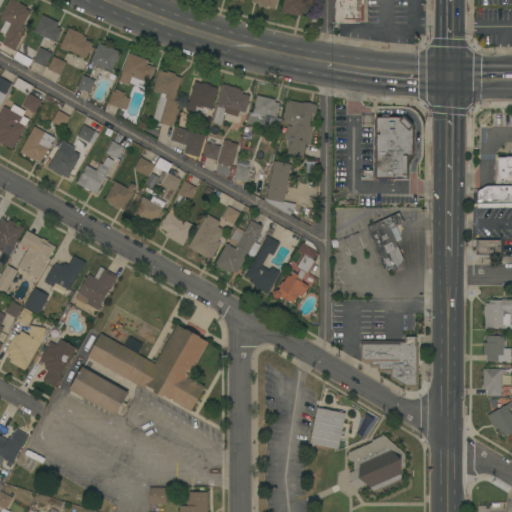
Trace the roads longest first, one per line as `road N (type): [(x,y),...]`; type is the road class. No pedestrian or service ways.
road 1 (residential): [(0,177),(511,471)]
road 2 (secondary): [(450,254),(448,511)]
road 3 (primary): [(108,0),(215,39),(327,65)]
road 4 (residential): [(242,317),(242,511)]
road 5 (secondary): [(452,78),(450,254)]
